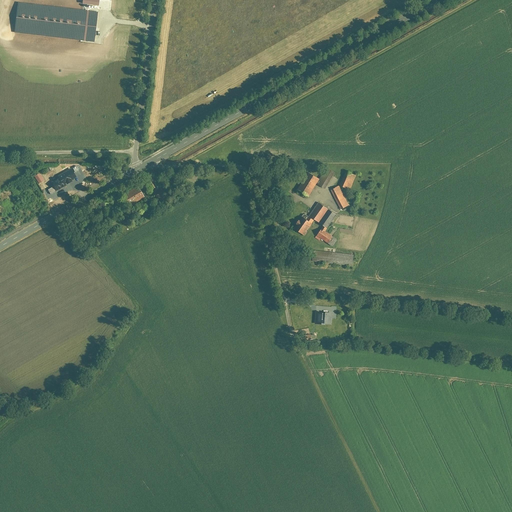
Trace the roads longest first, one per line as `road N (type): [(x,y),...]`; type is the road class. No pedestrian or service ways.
road 1 (secondary): [(136,171),(442,0)]
road 2 (secondary): [(0,247),(136,171)]
road 3 (unclassified): [(135,153),(153,0)]
road 4 (unclassified): [(0,153),(135,153)]
